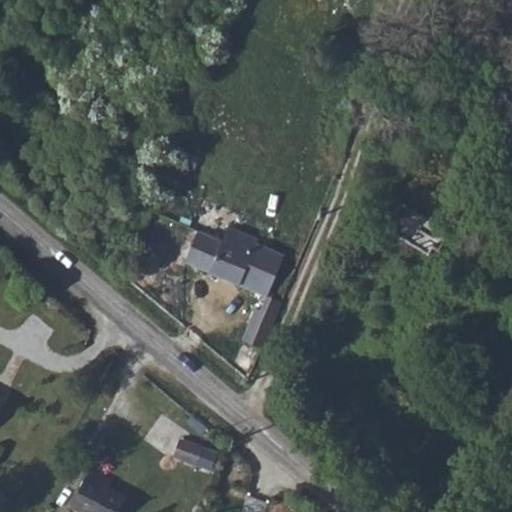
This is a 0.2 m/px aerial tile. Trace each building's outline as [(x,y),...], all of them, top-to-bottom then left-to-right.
[(495,229),(408,186),(394,212),(442,237),(449,224),(459,229),(453,236),(485,250),(495,229)] [(256,228),(230,215),(212,246),(286,284),(303,247),(277,235),(280,230),(258,220),(256,228)] [(251,331),(275,340),(289,308),(265,300),(251,331)] [(0,434),(4,435),(22,396),(0,385),(0,434)] [(146,435),(202,474),(219,450),(162,412),(146,435)] [(226,478),(233,466),(221,459),(215,470),(226,478)] [(142,511),(152,488),(134,478),(135,473),(117,465),(100,497),(123,508),(121,511),(142,511)]
